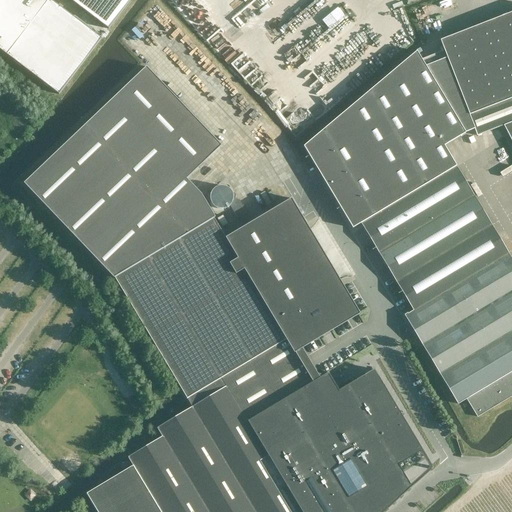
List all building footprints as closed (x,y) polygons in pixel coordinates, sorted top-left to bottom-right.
[(0,0),(0,49),(58,94),(101,38),(50,0),(0,0)] [(416,51),(303,146),(352,228),(360,223),(456,166),(443,145),(473,129),(476,136),(503,125),(511,142),(511,12),(439,41),(443,51),(421,59),(416,51)] [(146,67),(23,183),(104,268),(113,278),(114,277),(167,366),(181,390),(192,407),(188,409),(157,428),(162,437),(128,457),(132,466),(88,493),(86,494),(86,495),(96,511),(351,511),(347,504),(426,457),(374,369),(330,395),(320,379),(321,378),(320,377),(302,348),(300,345),(355,312),(338,285),(341,283),(308,227),(291,198),(225,238),(214,218),(215,217),(200,194),(186,179),(221,146),(146,67)] [(456,166),(360,223),(380,257),(475,199),(456,166)] [(227,208),(230,205),(237,218),(246,213),(239,200),(233,197),(233,196),(231,192),(228,188),(224,186),(219,186),(215,188),(212,191),(210,195),(209,199),(211,204),(214,207),(218,209),(223,209),(227,208)] [(475,199),(380,257),(397,284),(493,228),(475,199)] [(222,215),(217,218),(222,227),(227,224),(222,215)] [(493,228),(397,284),(413,311),(509,255),(493,228)] [(407,313),(404,315),(422,346),(511,294),(511,260),(509,255),(413,311),(407,314),(407,313)] [(511,294),(422,346),(441,376),(511,335),(511,294)] [(511,335),(441,376),(457,404),(466,399),(511,371),(511,335)] [(511,371),(466,399),(477,417),(511,395),(511,371)]
